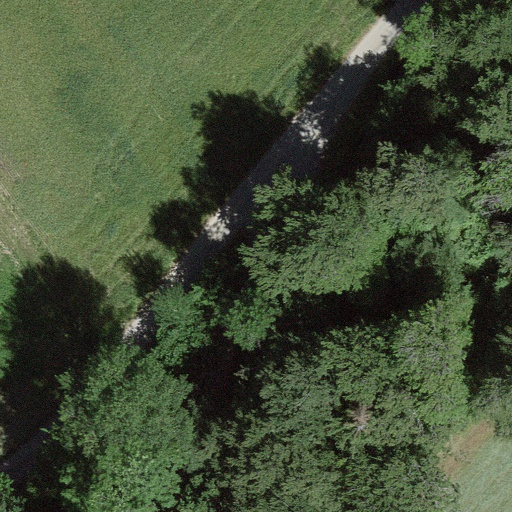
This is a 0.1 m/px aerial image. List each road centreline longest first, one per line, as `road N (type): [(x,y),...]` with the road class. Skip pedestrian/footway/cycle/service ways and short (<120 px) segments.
road 1 (track): [(422,0),(115,374),(0,484)]
road 2 (track): [(196,511),(214,381),(370,54)]
